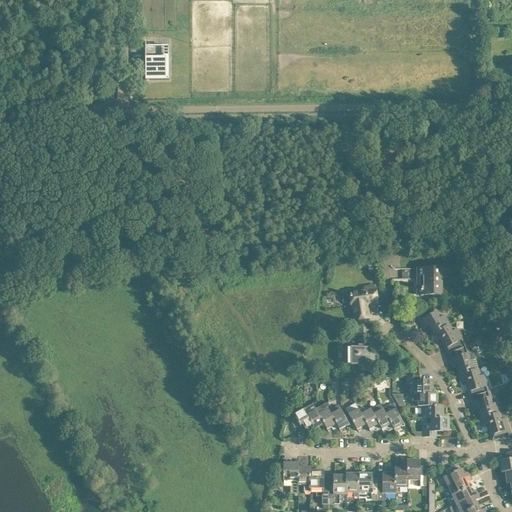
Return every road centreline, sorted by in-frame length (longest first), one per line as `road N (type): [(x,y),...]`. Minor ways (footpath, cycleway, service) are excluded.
road 1 (track): [(0,114),(511,106)]
road 2 (residential): [(279,450),(473,449)]
road 3 (residential): [(473,449),(443,382),(386,328)]
